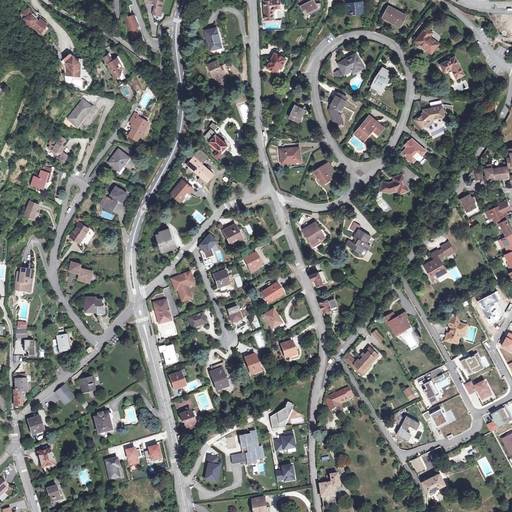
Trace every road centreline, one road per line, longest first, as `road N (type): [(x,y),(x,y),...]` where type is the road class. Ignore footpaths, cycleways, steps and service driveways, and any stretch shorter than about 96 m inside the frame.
road 1 (residential): [(369,171),(401,130),(409,86),(395,49),(377,36),(332,41),(316,72),(324,132),(354,167)]
road 2 (secondary): [(136,299),(133,239),(180,128),(177,21)]
road 3 (secondary): [(185,511),(136,299)]
road 4 (residential): [(276,201),(319,324),(316,399)]
road 5 (tertiary): [(253,0),(267,185)]
road 6 (residential): [(43,0),(121,40),(157,72),(165,64),(159,45)]
road 7 (residential): [(475,416),(398,274)]
road 8 (residential): [(99,348),(55,282),(62,224)]
road 9 (track): [(0,162),(30,86),(17,71),(0,96)]
road 10 (residential): [(18,418),(13,331),(0,302)]
